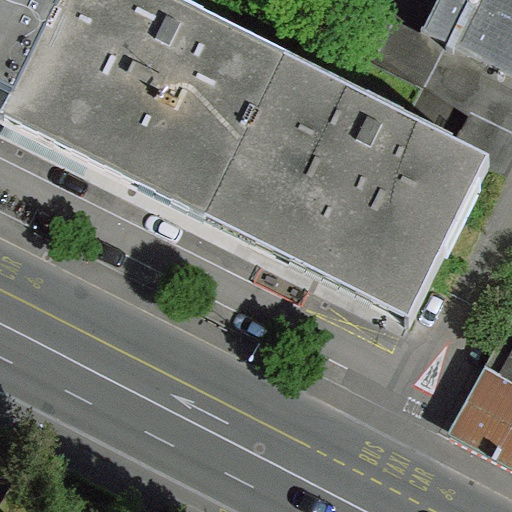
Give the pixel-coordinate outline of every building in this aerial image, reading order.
[(69,0),(0,0),(0,111),(9,116),(69,0)] [(285,66),(151,0),(69,0),(9,116),(212,215),(285,66)] [(511,0),(430,0),(409,45),(511,93),(511,0)] [(493,168),(285,66),(212,215),(418,319),(493,168)] [(511,327),(511,326),(489,370),(511,382),(511,327)] [(511,389),(485,374),(465,410),(449,440),(511,474),(511,389)]
